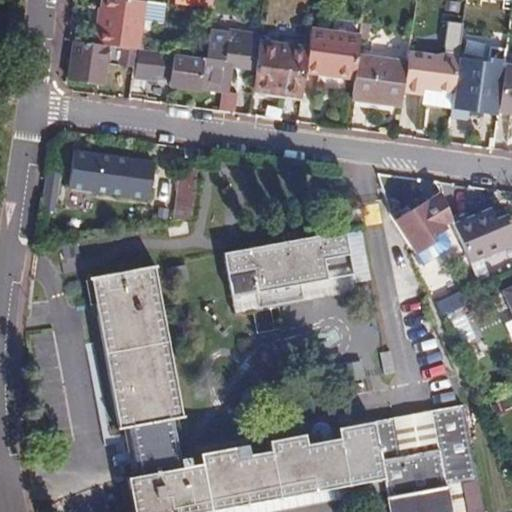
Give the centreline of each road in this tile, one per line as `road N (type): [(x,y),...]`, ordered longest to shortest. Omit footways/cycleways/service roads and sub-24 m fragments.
road 1 (residential): [(511,173),(30,107)]
road 2 (unknown): [(10,252),(48,265),(64,284),(102,439),(95,464),(8,507)]
road 3 (residential): [(30,107),(0,323)]
